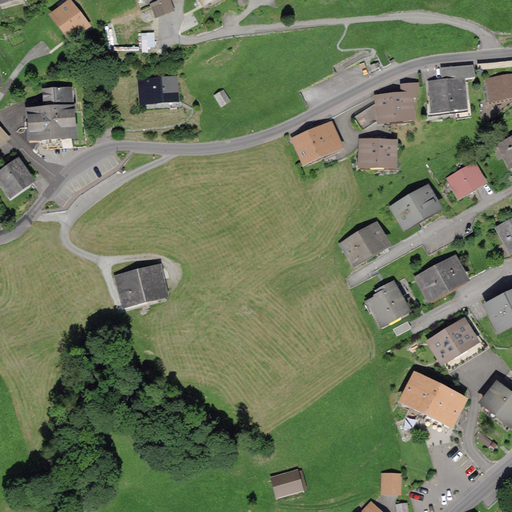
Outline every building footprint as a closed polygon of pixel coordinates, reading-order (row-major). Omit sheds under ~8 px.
[(165,0),(151,5),(154,15),(159,13),(160,14),(172,8),(169,0),(165,0)] [(53,15),(70,37),(85,25),(68,3),(53,15)] [(156,32),(143,32),(144,48),(156,47),(156,32)] [(375,53),(382,66),(390,62),(383,49),(375,53)] [(511,76),(488,81),(491,97),(511,93),(511,76)] [(140,101),(175,99),(174,77),(139,81),(140,101)] [(430,83),(433,108),(462,106),(460,80),(430,83)] [(42,140),(83,137),(81,109),(70,110),(69,90),(47,92),(48,112),(31,113),(33,137),(41,137),(42,140)] [(214,95),(220,103),(227,99),(221,90),(214,95)] [(379,98),(353,116),(361,129),(374,120),(381,118),(408,116),(406,96),(379,98)] [(313,124),(316,132),(294,141),(303,160),(330,148),(338,144),(327,118),(313,124)] [(0,144),(11,134),(0,123),(0,144)] [(511,161),(511,137),(500,144),(510,163),(511,161)] [(390,164),(391,144),(363,143),(362,163),(390,164)] [(0,175),(0,179),(10,193),(29,180),(17,164),(0,175)] [(449,177),(458,194),(482,181),(472,164),(463,170),(462,168),(459,170),(460,171),(449,177)] [(393,207),(401,222),(392,227),(399,239),(420,228),(416,220),(436,208),(425,188),(393,207)] [(504,241),(492,244),(493,246),(498,257),(511,253),(511,215),(503,220),(505,223),(497,228),(504,241)] [(385,244),(386,246),(399,239),(392,227),(379,234),(374,225),(341,243),(353,263),(385,244)] [(464,279),(500,260),(498,257),(493,246),(457,266),(464,279)] [(416,278),(428,298),(464,279),(457,266),(453,258),(438,266),(436,264),(430,267),(432,269),(416,278)] [(117,278),(121,293),(123,293),(126,303),(171,293),(170,286),(163,288),(159,272),(136,278),(135,274),(117,278)] [(367,301),(379,324),(406,310),(398,296),(407,291),(402,282),(367,301)] [(511,291),(486,304),(498,328),(511,321),(511,291)] [(392,327),(396,334),(408,327),(405,320),(392,327)] [(441,360),(473,339),(463,322),(430,343),(441,360)] [(483,400),(510,423),(511,420),(511,394),(505,389),(510,383),(496,372),(487,384),(491,387),(490,387),(492,389),(483,400)] [(415,375),(402,402),(432,416),(429,422),(436,426),(439,419),(450,424),(454,416),(458,418),(461,412),(457,410),(462,398),(415,375)] [(272,478),(276,494),(304,487),(300,471),(272,478)] [(382,488),(397,488),(398,473),(382,473),(382,488)] [(396,502),(397,511),(406,510),(405,501),(396,502)] [(360,511),(378,511),(369,503),(360,511)]
